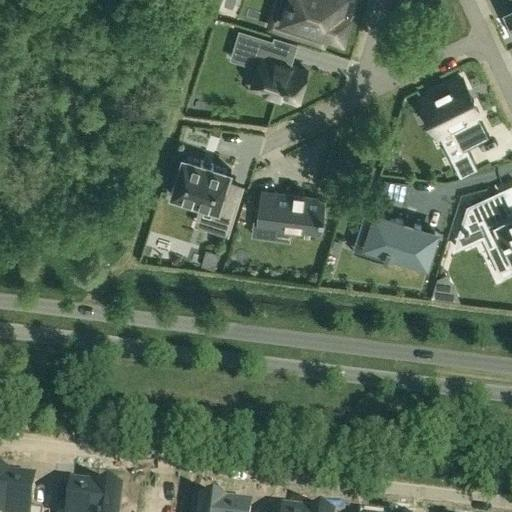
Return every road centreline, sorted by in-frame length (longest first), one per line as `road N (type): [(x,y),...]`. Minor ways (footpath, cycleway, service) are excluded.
road 1 (tertiary): [(0,330),(511,395)]
road 2 (tertiary): [(511,365),(0,302)]
road 3 (residential): [(173,459),(511,502)]
road 4 (residential): [(0,438),(173,459)]
road 5 (residential): [(358,97),(479,34)]
